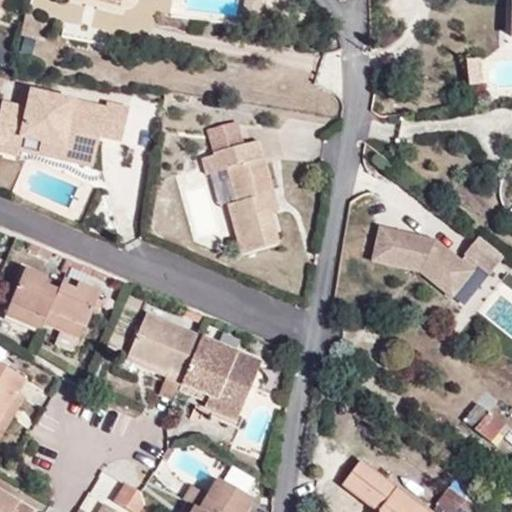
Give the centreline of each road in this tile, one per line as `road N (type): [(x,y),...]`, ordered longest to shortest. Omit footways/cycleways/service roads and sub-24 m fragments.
road 1 (residential): [(280,511),(355,100),(351,47),(326,0)]
road 2 (unknown): [(355,100),(511,106)]
